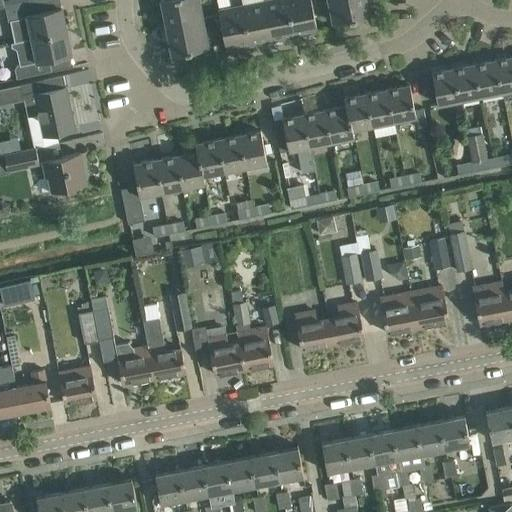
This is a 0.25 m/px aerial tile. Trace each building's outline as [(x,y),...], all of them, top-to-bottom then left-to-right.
[(161,0),(163,12),(200,5),(198,0),(161,0)] [(287,0),(267,0),(264,1),(271,40),(294,36),(287,0)] [(310,0),(287,0),(294,36),(317,31),(310,0)] [(328,0),(330,8),(366,1),(365,0),(328,0)] [(66,30),(63,13),(56,9),(38,12),(35,1),(5,7),(8,21),(10,21),(14,41),(66,30)] [(264,1),(241,5),(249,45),(271,40),(264,1)] [(366,1),(330,8),(333,22),(369,15),(366,1)] [(163,12),(166,26),(202,19),(200,5),(163,12)] [(249,45),(241,5),(218,10),(226,50),(249,45)] [(166,26),(169,40),(205,33),(202,19),(166,26)] [(66,56),(70,49),(66,30),(14,41),(14,42),(11,43),(12,46),(17,49),(20,63),(15,68),(17,78),(51,71),(49,59),(66,56)] [(205,33),(169,40),(172,54),(208,47),(205,33)] [(511,56),(496,59),(502,91),(511,88),(511,56)] [(496,59),(474,63),(481,95),(502,91),(496,59)] [(474,63),(453,68),(459,99),(481,95),(474,63)] [(459,99),(453,68),(431,72),(438,104),(459,99)] [(75,129),(66,86),(46,90),(44,79),(21,84),(0,88),(0,104),(24,99),(27,115),(38,113),(43,136),(75,129)] [(409,84),(388,89),(394,120),(416,116),(409,84)] [(388,89),(366,93),(372,124),(394,120),(388,89)] [(372,124),(366,93),(344,97),(346,105),(352,137),(355,136),(354,128),(372,124)] [(346,105),(322,110),(328,142),(352,137),(346,105)] [(322,110),(298,115),(309,171),(315,170),(310,145),(328,142),(322,110)] [(309,171),(298,115),(274,119),(280,151),(289,149),(297,148),(301,172),(309,171)] [(488,159),(483,133),(481,133),(480,125),(466,128),(468,136),(467,136),(472,161),(473,171),(495,166),(493,157),(488,159)] [(260,130),(238,135),(245,166),(266,161),(260,130)] [(238,135),(217,139),(223,170),(245,166),(238,135)] [(195,143),(196,151),(203,183),(205,183),(203,174),(223,170),(217,139),(195,143)] [(0,174),(8,173),(8,170),(39,163),(35,146),(10,152),(0,154),(0,174)] [(196,151),(175,155),(182,187),(203,183),(196,151)] [(87,184),(80,152),(41,161),(44,177),(48,176),(51,191),(87,184)] [(511,152),(493,157),(495,166),(511,163),(511,152)] [(175,155),(154,159),(160,191),(182,187),(175,155)] [(160,191),(154,159),(133,163),(137,185),(121,188),(128,224),(144,220),(139,195),(160,191)] [(473,171),(472,161),(457,164),(458,174),(473,171)] [(420,172),(404,175),(406,185),(422,182),(420,172)] [(391,189),(406,185),(404,175),(389,178),(391,189)] [(363,183),(365,193),(380,190),(378,180),(363,183)] [(315,204),(313,194),(306,195),(304,183),(287,187),(291,209),(315,204)] [(365,193),(363,183),(347,186),(349,196),(365,193)] [(336,189),(313,194),(315,204),(338,199),(336,189)] [(10,203),(0,199),(0,212),(7,214),(10,203)] [(236,202),(237,209),(252,205),(251,199),(236,202)] [(252,205),(255,215),(272,212),(270,202),(252,205)] [(376,207),(379,223),(396,220),(393,204),(376,207)] [(222,205),(209,208),(210,215),(223,212),(222,205)] [(239,219),(255,215),(252,205),(237,209),(239,219)] [(210,215),(212,225),(228,221),(226,211),(223,212),(210,215)] [(362,281),(357,253),(360,253),(356,235),(352,212),(343,214),(349,243),(339,245),(347,284),(362,281)] [(196,228),(212,225),(210,215),(194,218),(196,228)] [(337,231),(334,215),(316,219),(319,234),(337,231)] [(167,224),(169,233),(186,230),(184,220),(167,224)] [(450,233),(458,271),(471,268),(463,230),(464,230),(462,220),(448,223),(450,233)] [(434,239),(431,239),(436,267),(448,265),(443,237),(447,236),(445,222),(432,225),(434,239)] [(154,236),(169,233),(167,224),(152,226),(154,236)] [(362,252),(367,280),(381,277),(376,249),(370,250),(367,233),(356,235),(360,253),(362,252)] [(217,241),(183,246),(185,263),(219,259),(217,241)] [(292,244),(272,248),(281,297),(301,293),(292,244)] [(509,318),(504,293),(502,283),(473,288),(479,323),(509,318)] [(3,289),(8,305),(27,300),(23,284),(3,289)] [(413,303),(417,326),(449,320),(442,286),(411,293),(413,303)] [(230,291),(236,325),(250,322),(247,301),(243,301),(241,290),(230,291)] [(184,291),(171,293),(178,329),(191,327),(184,291)] [(417,326),(413,303),(402,305),(400,294),(379,298),(382,313),(386,333),(417,326)] [(91,298),(91,301),(99,339),(114,337),(106,295),(91,298)] [(83,311),(78,312),(85,342),(99,339),(91,301),(81,303),(83,311)] [(340,316),(328,318),(333,343),(364,337),(357,302),(338,306),(340,316)] [(280,320),(276,304),(264,306),(267,323),(280,320)] [(333,343),(328,318),(317,320),(315,310),(295,314),(301,349),(333,343)] [(143,321),(148,346),(148,345),(154,378),(186,372),(181,348),(166,351),(160,317),(143,321)] [(236,330),(239,343),(244,368),(274,363),(267,327),(252,330),(251,327),(236,330)] [(15,334),(6,335),(12,366),(21,364),(15,334)] [(239,343),(229,345),(227,335),(208,339),(215,374),(244,368),(239,343)] [(148,345),(148,346),(133,348),(128,341),(115,344),(123,383),(154,378),(148,345)] [(59,372),(61,383),(64,403),(97,397),(91,366),(59,372)] [(34,383),(16,386),(20,411),(51,405),(47,386),(43,368),(31,370),(34,383)] [(0,415),(20,411),(16,386),(0,389),(0,415)] [(491,440),(511,435),(511,415),(510,406),(485,411),(491,440)] [(463,416),(440,420),(445,450),(470,445),(464,414),(463,414),(463,416)] [(440,420),(416,424),(422,454),(423,454),(445,450),(440,420)] [(422,481),(427,481),(425,465),(423,454),(422,454),(416,424),(393,429),(403,484),(406,498),(407,498),(409,511),(422,511),(420,497),(416,498),(413,482),(409,483),(407,470),(420,468),(422,481)] [(403,484),(393,429),(369,433),(375,463),(376,474),(379,490),(386,489),(384,473),(397,471),(399,485),(403,484)] [(352,467),(375,463),(369,433),(346,438),(352,467)] [(327,472),(352,467),(346,438),(323,442),(322,441),(321,441),(327,472)] [(297,447),(273,451),(279,481),(304,476),(298,446),(297,446),(297,447)] [(493,448),(496,465),(506,463),(502,447),(493,448)] [(273,451),(250,456),(256,485),(279,481),(273,451)] [(250,456),(227,460),(232,490),(256,485),(250,456)] [(442,461),(445,478),(457,475),(454,459),(442,461)] [(227,460),(203,465),(209,494),(232,490),(227,460)] [(425,465),(427,481),(433,480),(431,464),(425,465)] [(203,465),(180,469),(185,499),(209,494),(203,465)] [(185,499),(180,469),(156,474),(156,473),(155,473),(161,503),(185,499)] [(112,511),(115,511),(137,508),(131,477),(130,478),(131,479),(107,483),(112,511)] [(360,477),(352,478),(355,494),(363,493),(360,477)] [(325,484),(328,500),(338,498),(335,482),(325,484)] [(112,511),(107,483),(84,488),(88,511),(112,511)] [(64,511),(88,511),(84,488),(61,492),(64,511)] [(276,493),(279,508),(284,507),(291,506),(288,490),(276,493)] [(39,511),(64,511),(61,492),(37,497),(37,496),(36,496),(39,511)] [(311,494),(299,496),(301,511),(311,511),(314,509),(311,494)] [(253,497),(255,511),(258,511),(267,510),(265,495),(253,497)] [(0,502),(0,511),(12,511),(10,500),(0,502)] [(243,511),(241,500),(230,502),(232,511),(243,511)] [(511,511),(511,501),(487,507),(488,511),(511,511)]
